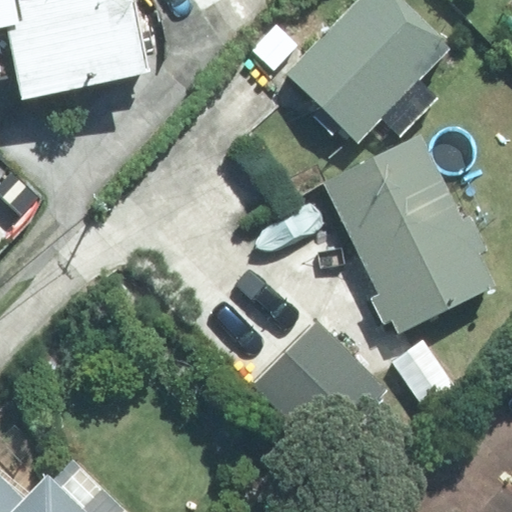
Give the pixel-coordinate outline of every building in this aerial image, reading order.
[(123,77),(105,0),(0,0),(0,88),(3,102),(123,77)] [(355,143),(443,48),(390,0),(356,0),(285,77),(355,143)] [(277,29),(250,58),(275,82),(303,53),(277,29)] [(315,185),(389,336),(485,289),(411,138),(315,185)] [(380,389),(311,323),(249,387),(317,455),(380,389)] [(387,361),(419,406),(452,383),(420,338),(387,361)] [(0,487),(0,511),(71,511),(33,474),(10,498),(0,487)]
